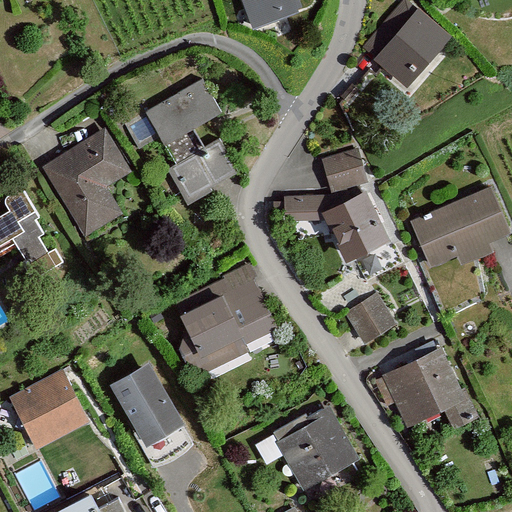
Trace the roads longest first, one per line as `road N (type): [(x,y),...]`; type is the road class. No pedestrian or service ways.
road 1 (residential): [(435,511),(263,253),(255,221),(260,189),(303,114)]
road 2 (residential): [(303,114),(243,47),(193,37),(101,79),(0,153)]
road 3 (residential): [(303,114),(341,44),(351,0)]
